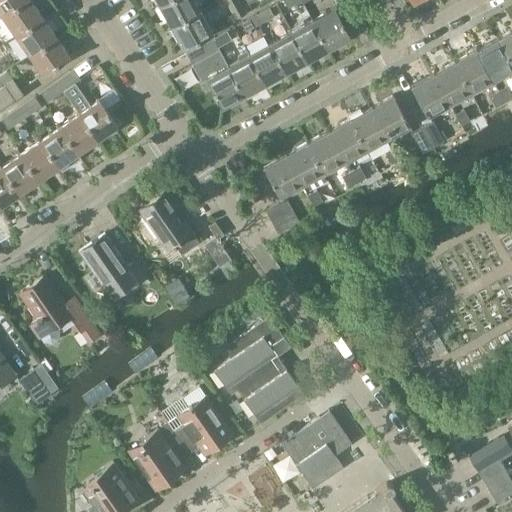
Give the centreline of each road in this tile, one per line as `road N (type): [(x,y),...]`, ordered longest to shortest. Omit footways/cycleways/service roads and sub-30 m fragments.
road 1 (residential): [(350,381),(197,157)]
road 2 (residential): [(402,44),(197,157)]
road 3 (residential): [(159,511),(350,381)]
road 4 (residential): [(180,133),(0,258)]
road 5 (residential): [(444,511),(350,381)]
road 6 (residential): [(180,133),(92,0)]
